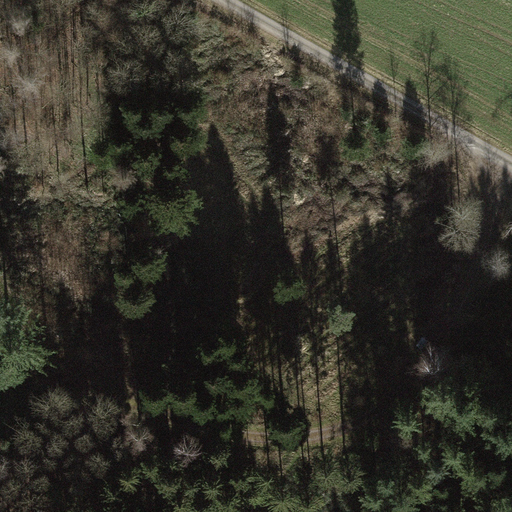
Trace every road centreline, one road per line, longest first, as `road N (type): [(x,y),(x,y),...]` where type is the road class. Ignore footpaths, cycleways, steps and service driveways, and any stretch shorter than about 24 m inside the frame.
road 1 (track): [(0,291),(75,369),(150,417),(239,440),(305,445),(359,428),(417,380),(474,273),(496,158)]
road 2 (track): [(232,0),(511,168)]
